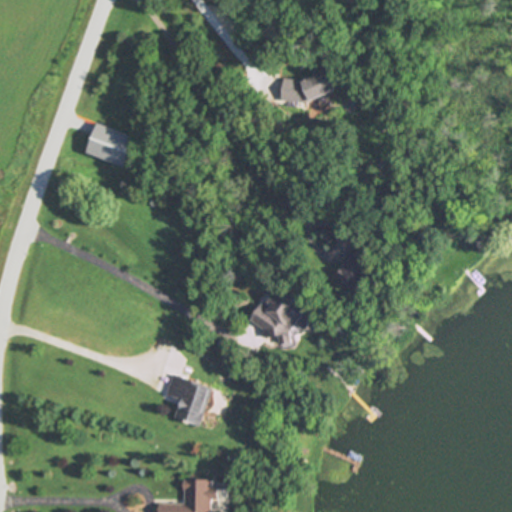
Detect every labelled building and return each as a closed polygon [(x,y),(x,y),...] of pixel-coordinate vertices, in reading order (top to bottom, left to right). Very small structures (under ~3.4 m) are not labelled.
[(124,169),(133,138),(95,126),(85,156),(124,169)] [(354,293),(368,275),(362,271),(374,257),(360,246),(334,277),(354,293)] [(284,346),(310,305),(282,288),(276,297),(272,294),(265,305),(261,303),(248,323),(284,346)] [(167,397),(179,401),(174,419),(202,427),(212,388),(172,377),(167,397)] [(210,511),(211,501),(218,501),(218,488),(212,488),(213,481),(184,480),(183,505),(158,504),(158,511),(210,511)]
